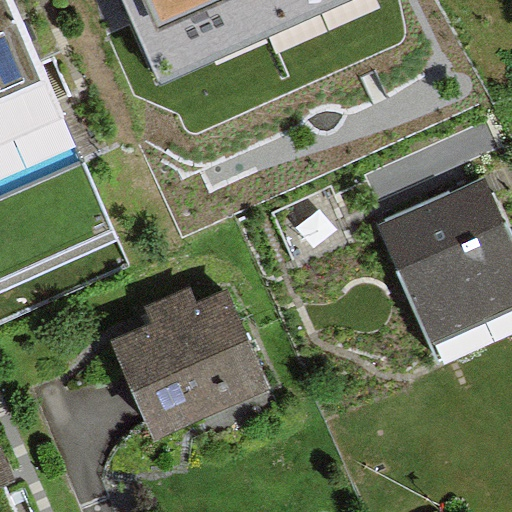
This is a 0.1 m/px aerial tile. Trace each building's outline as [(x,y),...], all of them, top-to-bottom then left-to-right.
[(7,0),(0,0),(0,108),(46,89),(7,0)] [(161,0),(175,34),(258,0),(161,0)] [(511,224),(489,176),(380,226),(436,349),(511,313),(511,224)] [(222,290),(114,338),(153,425),(261,377),(222,290)] [(0,485),(8,482),(0,462),(0,485)]
